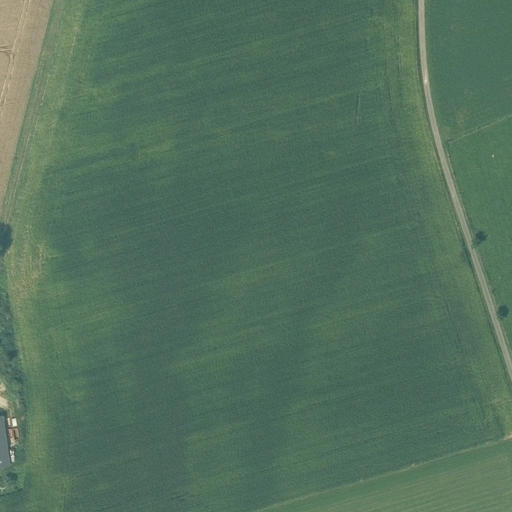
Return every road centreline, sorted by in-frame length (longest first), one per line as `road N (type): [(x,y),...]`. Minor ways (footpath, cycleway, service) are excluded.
road 1 (unclassified): [(423,0),(432,106),(511,368)]
road 2 (track): [(0,245),(62,0)]
